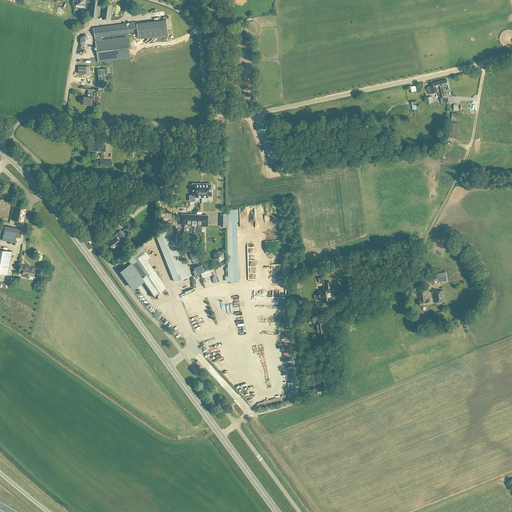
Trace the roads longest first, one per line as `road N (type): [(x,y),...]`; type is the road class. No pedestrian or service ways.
road 1 (unclassified): [(277,511),(47,200),(0,149)]
road 2 (unclassified): [(511,54),(240,115),(208,95),(190,19),(153,0)]
road 3 (track): [(344,316),(389,304),(426,276),(426,237),(470,148),(484,63)]
road 4 (track): [(338,279),(342,381),(220,434)]
road 5 (track): [(95,120),(201,122),(222,110)]
